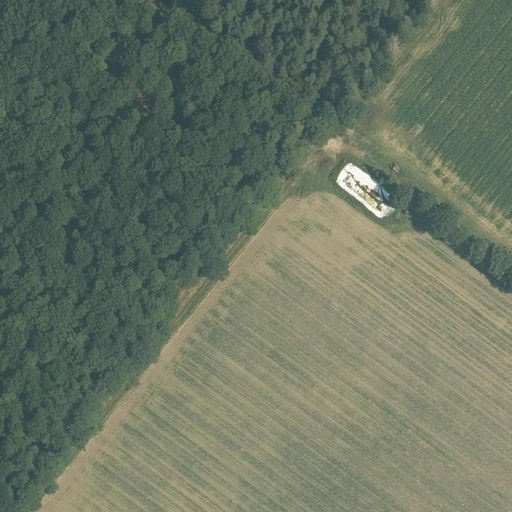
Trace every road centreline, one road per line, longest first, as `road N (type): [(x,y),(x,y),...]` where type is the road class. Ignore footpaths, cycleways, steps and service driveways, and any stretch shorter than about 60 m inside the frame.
road 1 (track): [(334,142),(17,511)]
road 2 (track): [(144,0),(334,142)]
road 3 (track): [(334,142),(511,266)]
road 4 (track): [(333,140),(447,0)]
